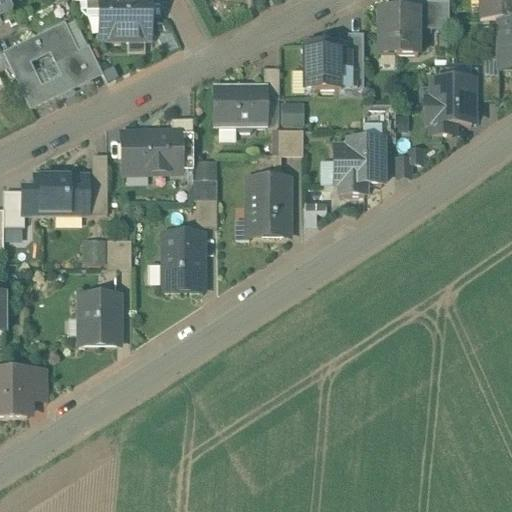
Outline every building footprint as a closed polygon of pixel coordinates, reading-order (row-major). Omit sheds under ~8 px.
[(98,0),(99,0),(99,19),(104,19),(104,44),(149,44),(149,1),(129,1),(128,0),(98,0)] [(511,0),(479,0),(480,25),(503,25),(509,25),(509,13),(511,13),(511,0)] [(448,6),(415,5),(415,15),(416,15),(417,32),(448,32),(448,6)] [(415,15),(377,15),(377,59),(417,59),(417,32),(416,15),(415,15)] [(511,25),(509,25),(503,25),(503,54),(497,54),(497,74),(511,73),(511,25)] [(63,27),(2,57),(15,84),(33,76),(40,90),(61,80),(54,65),(77,54),(63,27)] [(361,39),(348,39),(348,51),(348,71),(339,71),(339,78),(362,77),(361,39)] [(98,71),(87,49),(77,54),(87,76),(98,71)] [(348,51),(304,52),(304,75),(309,75),(309,93),(339,92),(339,78),(339,71),(348,71),(348,51)] [(77,54),(54,65),(61,80),(40,90),(33,76),(15,84),(29,113),(90,83),(87,76),(77,54)] [(483,69),(445,69),(445,87),(470,87),(470,98),(482,97),(482,79),(483,79),(483,69)] [(278,104),(278,73),(263,73),(263,92),(265,92),(265,104),(278,104)] [(483,79),(482,79),(482,97),(482,106),(498,106),(498,79),(483,79)] [(445,87),(431,87),(432,107),(424,107),(424,130),(431,130),(451,130),(471,130),(470,98),(470,87),(445,87)] [(263,92),(218,92),(218,131),(265,131),(265,104),(265,92),(263,92)] [(304,128),(304,105),(280,104),(280,128),(304,128)] [(394,110),(362,110),(362,125),(378,125),(378,142),(394,142),(394,110)] [(192,123),(170,124),(171,138),(180,137),(181,175),(192,175),(192,123)] [(451,130),(431,130),(431,140),(451,140),(451,130)] [(302,135),(278,135),(278,160),(302,160),(302,135)] [(171,138),(141,139),(141,143),(121,144),(122,177),(181,175),(180,137),(171,138)] [(344,155),(363,190),(380,190),(380,147),(348,147),(348,152),(344,155)] [(395,181),(413,181),(413,167),(428,166),(427,151),(409,151),(409,159),(394,159),(395,181)] [(363,190),(344,155),(333,155),(333,190),(338,190),(338,201),(363,200),(363,190)] [(106,160),(91,160),(91,197),(105,197),(105,204),(106,204),(106,160)] [(87,181),(33,181),(33,219),(87,219),(87,181)] [(288,183),(246,183),(246,239),(288,239),(288,183)] [(216,184),(192,184),(192,206),(201,206),(201,232),(216,232),(216,184)] [(202,237),(163,237),(163,293),(202,293),(202,237)] [(130,245),(106,245),(106,273),(130,273),(130,245)] [(116,301),(81,301),(81,348),(116,348),(116,301)] [(46,405),(46,374),(25,374),(25,376),(25,403),(26,403),(45,402),(45,405),(46,405)] [(8,376),(4,380),(0,380),(0,420),(26,420),(26,403),(25,403),(25,376),(8,376)]
